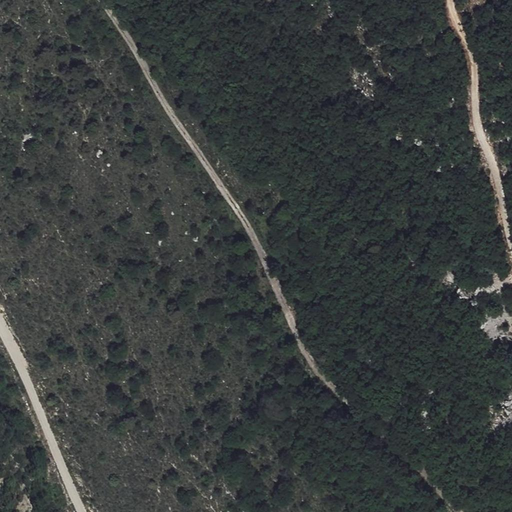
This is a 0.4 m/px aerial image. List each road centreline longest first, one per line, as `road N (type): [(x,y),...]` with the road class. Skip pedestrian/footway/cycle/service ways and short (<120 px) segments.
road 1 (track): [(100,0),(269,264),(309,362),(463,511)]
road 2 (track): [(511,239),(480,136),(475,67),(451,0)]
road 3 (unclassified): [(90,511),(0,311)]
